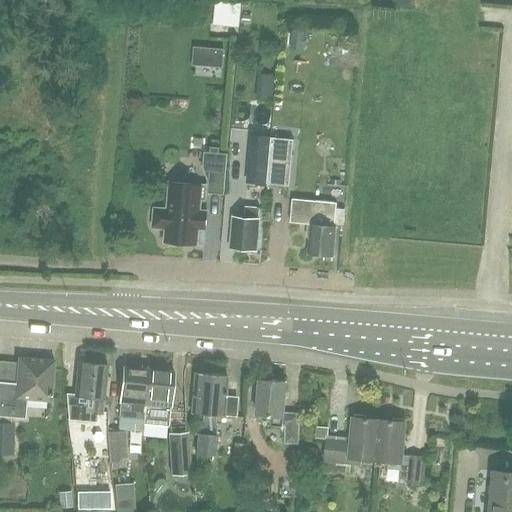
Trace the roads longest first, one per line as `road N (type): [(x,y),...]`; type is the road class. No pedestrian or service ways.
road 1 (tertiary): [(511,346),(176,318)]
road 2 (residential): [(0,253),(180,268)]
road 3 (tertiary): [(176,318),(0,306)]
road 4 (residential): [(180,268),(345,280)]
